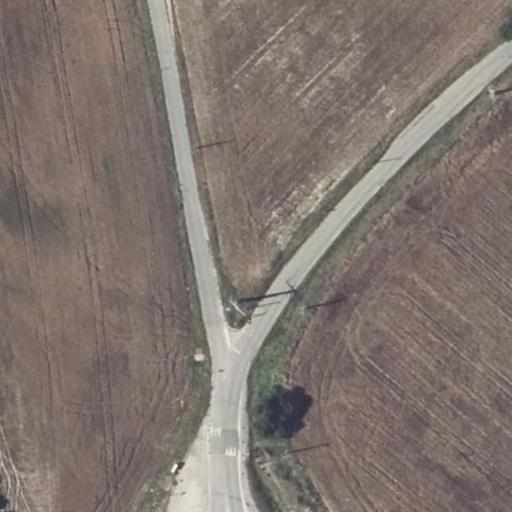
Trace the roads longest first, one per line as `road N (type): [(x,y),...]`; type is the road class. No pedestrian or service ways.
road 1 (residential): [(511,54),(347,212),(226,377)]
road 2 (residential): [(157,0),(226,377)]
